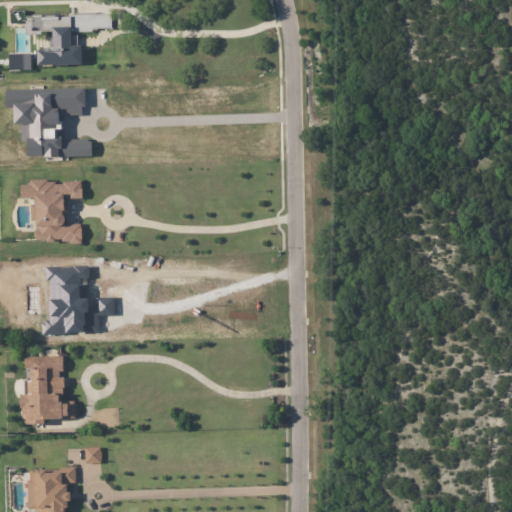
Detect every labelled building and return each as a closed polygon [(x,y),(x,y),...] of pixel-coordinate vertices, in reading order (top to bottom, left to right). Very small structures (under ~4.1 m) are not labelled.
[(82,64),(82,45),(71,45),(71,30),(111,30),(111,14),(25,15),(25,33),(52,33),(53,49),(37,49),(37,65),(82,64)] [(6,90),(6,107),(15,107),(15,124),(21,124),(21,141),(28,141),(28,157),(91,155),(91,139),(56,140),(56,129),(60,129),(60,115),(84,115),(83,88),(6,90)] [(30,184),(20,184),(21,198),(34,198),(34,204),(30,204),(31,220),(36,220),(36,228),(35,228),(36,240),(46,240),(47,242),(54,242),(54,239),(61,239),(62,241),(69,241),(69,243),(81,243),(81,239),(82,239),(81,228),(81,223),(64,224),(65,221),(65,219),(65,217),(66,217),(66,201),(64,201),(64,199),(64,197),(70,197),(70,198),(82,198),(82,188),(81,188),(81,181),(63,181),(63,184),(54,184),(54,181),(47,182),(47,179),(30,180),(30,184)] [(63,423),(51,423),(51,427),(35,428),(35,426),(28,426),(28,418),(30,418),(29,412),(28,412),(27,397),(30,397),(29,382),(31,382),(31,373),(29,373),(28,359),(67,358),(67,373),(62,373),(63,380),(68,379),(69,390),(67,390),(68,397),(66,398),(66,404),(69,404),(69,407),(71,407),(71,403),(79,403),(79,421),(68,421),(68,423),(63,423)] [(84,447),(85,463),(101,463),(101,447),(84,447)] [(27,470),(28,509),(35,509),(34,511),(67,511),(67,483),(75,483),(75,468),(27,470)]
